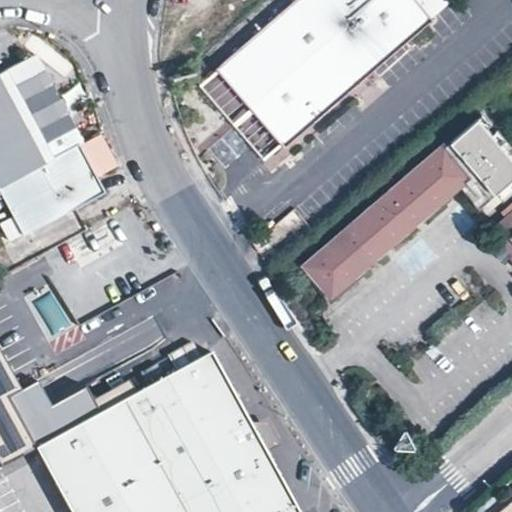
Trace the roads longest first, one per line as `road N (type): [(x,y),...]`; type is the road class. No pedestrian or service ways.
road 1 (residential): [(387,511),(186,218),(132,80),(128,0)]
road 2 (residential): [(415,511),(511,414)]
